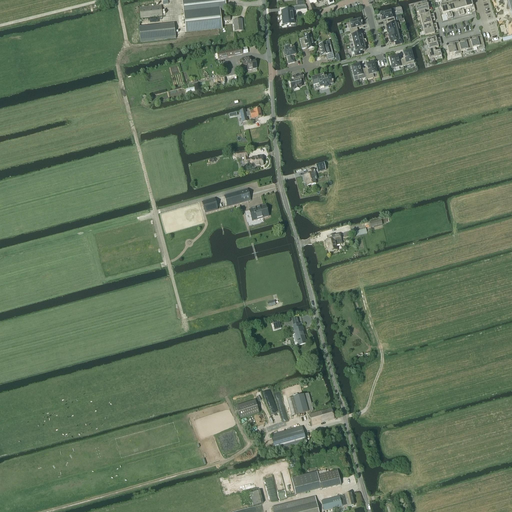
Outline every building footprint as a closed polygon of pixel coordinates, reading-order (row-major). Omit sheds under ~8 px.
[(224,0),(182,0),(186,32),(222,28),(220,11),(226,10),(224,0)] [(463,10),(466,9),(463,0),(459,0),(458,1),(462,16),(464,15),(463,10)] [(463,0),(466,9),(469,8),(471,13),(475,12),(473,6),(472,7),(470,0),(463,0)] [(459,16),(462,16),(458,1),(452,2),(454,12),(458,11),(459,16)] [(417,17),(419,17),(425,15),(424,11),(429,10),(426,2),(420,4),(421,7),(415,8),(417,17)] [(448,19),(450,19),(446,4),(446,2),(440,3),(440,6),(439,6),(440,10),(441,10),(443,15),(446,14),(448,19)] [(446,4),(450,19),(453,18),(451,13),(454,12),(452,2),(446,4)] [(140,19),(162,17),(161,6),(139,8),(140,19)] [(282,11),(282,12),(282,14),(283,25),(289,24),(289,25),(290,24),(293,24),(293,20),(293,15),(293,10),(285,11),(282,11)] [(387,23),(394,21),(392,12),(390,13),(380,15),(381,19),(380,19),(380,20),(381,19),(382,21),(386,20),(387,23)] [(435,21),(434,18),(420,22),(422,27),(432,24),(431,22),(435,21)] [(234,32),(242,31),(241,24),(242,24),(242,20),(233,21),(234,32)] [(348,25),(350,33),(357,31),(357,28),(361,27),(361,25),(362,25),(361,24),(360,21),(349,23),(350,24),(348,25)] [(387,33),(397,30),(399,30),(397,24),(395,24),(394,21),(387,23),(388,26),(386,27),(387,29),(386,30),(387,33)] [(140,43),(175,39),(174,24),(139,28),(140,43)] [(437,31),(436,28),(423,32),(424,37),(434,34),(434,32),(437,31)] [(388,37),(388,40),(398,37),(397,30),(387,33),(387,34),(385,35),(385,38),(388,37)] [(352,42),(363,40),(362,36),(361,36),(360,34),(358,34),(357,31),(350,33),(351,36),(352,42)] [(299,40),(302,50),(308,48),(308,49),(309,49),(309,50),(313,49),(312,48),(313,48),(312,47),(313,47),(311,37),(309,37),(309,36),(305,37),(306,38),(299,40)] [(473,41),(470,41),(472,49),(477,48),(478,50),(484,48),(481,36),(473,38),(473,41)] [(398,37),(388,40),(389,42),(390,42),(391,45),(394,44),(395,46),(402,44),(401,40),(399,40),(398,37)] [(472,49),(470,41),(470,39),(461,41),(462,44),(459,44),(461,52),(466,51),(466,53),(473,51),(472,49)] [(352,42),(354,49),(364,46),(364,44),(366,43),(365,40),(363,41),(363,40),(352,42)] [(427,46),(428,51),(434,49),(438,48),(438,46),(441,45),(440,42),(427,46)] [(447,50),(449,55),(454,54),(455,56),(461,54),(461,52),(459,47),(459,44),(458,42),(450,45),(450,47),(447,48),(447,50)] [(326,57),(327,61),(334,59),(331,46),(327,47),(326,47),(325,44),(319,45),(319,47),(321,55),(322,56),(326,55),(327,57),(326,57)] [(290,46),(284,48),(285,52),(284,52),(285,57),(286,57),(288,65),(294,63),(293,56),(295,56),(294,48),(291,49),(290,46)] [(364,46),(354,49),(355,52),(354,52),(355,57),(362,55),(361,52),(365,51),(364,49),(365,48),(364,46)] [(217,54),(218,60),(242,55),(241,49),(223,53),(222,52),(218,52),(219,54),(217,54)] [(428,51),(426,51),(429,60),(434,58),(435,61),(442,60),(440,51),(435,53),(434,49),(428,51)] [(401,60),(403,67),(414,64),(410,52),(403,54),(405,59),(401,60)] [(392,69),(403,67),(401,60),(397,61),(397,57),(389,59),(392,69)] [(241,59),(243,68),(247,68),(248,71),(252,70),(257,69),(255,62),(251,63),(250,58),(245,59),(245,58),(241,59)] [(363,70),(365,78),(366,78),(366,80),(373,78),(372,75),(376,74),(373,64),(366,66),(367,69),(363,70)] [(358,80),(365,78),(363,70),(360,71),(358,66),(351,67),(354,77),(357,76),(358,80)] [(289,82),(291,90),(294,89),(295,90),(299,89),(298,88),(302,87),(300,82),(304,81),(302,75),(295,77),(292,78),(293,81),(289,82)] [(312,78),(314,85),(318,84),(320,88),(323,87),(324,89),(329,88),(329,86),(332,85),(332,84),(333,83),(331,77),(330,77),(324,78),(323,76),(321,77),(320,75),(312,78)] [(214,79),(214,84),(213,84),(214,88),(222,86),(220,78),(214,79)] [(261,118),(259,109),(253,111),(254,111),(250,112),(245,113),(245,111),(245,110),(240,112),(242,123),(247,122),(246,117),(251,116),(251,119),(255,118),(255,119),(261,118)] [(247,163),(248,169),(253,168),(253,167),(263,166),(262,159),(258,160),(258,158),(251,159),(247,160),(246,157),(247,157),(246,152),(235,153),(236,154),(234,154),(234,157),(236,157),(236,159),(244,158),(245,163),(247,163)] [(325,171),(324,164),(316,165),(317,172),(325,171)] [(316,184),(313,173),(315,173),(314,170),(308,171),(309,175),(304,176),(305,180),(307,186),(316,184)] [(227,207),(250,201),(247,189),(224,196),(227,207)] [(205,214),(218,210),(214,198),(201,202),(205,214)] [(252,222),(269,217),(265,205),(248,210),(252,222)] [(371,228),(382,225),(381,219),(369,222),(371,228)] [(328,253),(337,251),(336,246),(342,245),(339,235),(328,237),(329,241),(326,241),(328,253)] [(299,324),(297,317),(291,319),(293,326),(297,343),(299,342),(300,345),(296,347),(306,344),(304,336),(304,335),(303,336),(302,334),(303,333),(301,328),(300,328),(299,324)] [(287,400),(292,417),(313,411),(308,394),(287,400)] [(240,419),(259,413),(255,400),(236,407),(240,419)] [(311,426),(334,419),(331,409),(308,416),(311,426)] [(275,451),(306,442),(302,427),(271,436),(275,451)] [(341,485),(337,470),(317,475),(316,472),(291,478),(295,495),(341,485)] [(354,506),(351,494),(344,495),(344,496),(340,497),(321,501),(324,511),(342,507),(347,505),(347,507),(354,506)] [(318,511),(315,497),(272,507),(273,511),(318,511)]
